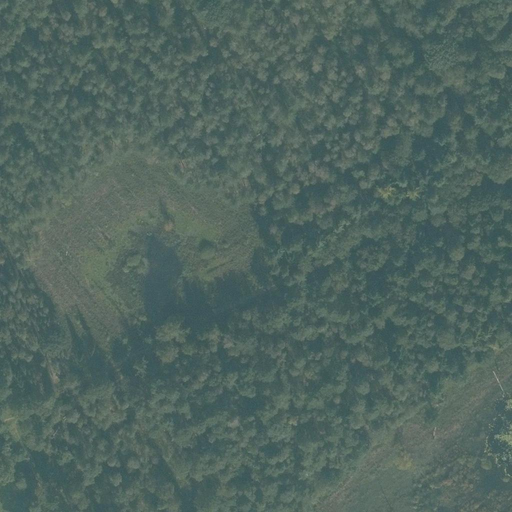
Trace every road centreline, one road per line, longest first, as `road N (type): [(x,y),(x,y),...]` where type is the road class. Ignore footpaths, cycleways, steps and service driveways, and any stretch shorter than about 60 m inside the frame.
road 1 (track): [(511,163),(0,412)]
road 2 (track): [(285,511),(364,414),(511,307)]
